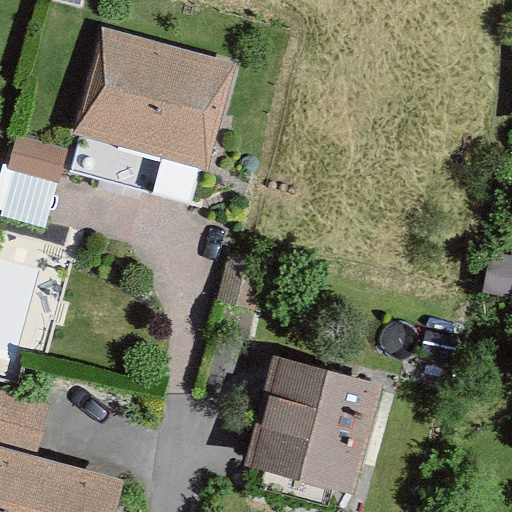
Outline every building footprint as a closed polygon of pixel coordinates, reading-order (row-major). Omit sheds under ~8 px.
[(233,78),(112,51),(86,164),(208,192),(233,78)] [(66,185),(72,159),(25,148),(18,174),(66,185)] [(270,269),(237,260),(223,308),(257,317),(270,269)] [(511,261),(505,260),(500,296),(511,297),(511,261)] [(372,396),(287,378),(267,473),(352,491),(372,396)] [(52,415),(0,400),(0,454),(38,465),(52,415)] [(38,465),(0,454),(0,511),(114,511),(121,487),(38,465)]
